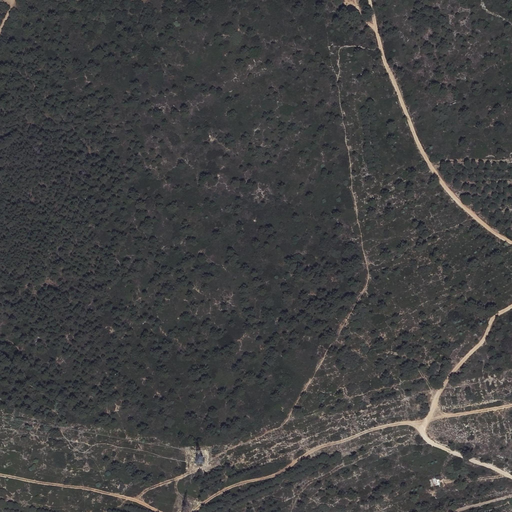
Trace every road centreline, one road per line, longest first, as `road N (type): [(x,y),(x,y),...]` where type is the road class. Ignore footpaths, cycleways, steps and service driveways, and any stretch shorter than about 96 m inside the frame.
road 1 (track): [(205,454),(284,424),(363,292),(353,193)]
road 2 (track): [(369,0),(382,57),(430,168),(467,211),(511,243)]
road 3 (track): [(194,511),(320,445),(404,421),(423,424)]
road 4 (track): [(511,478),(431,443),(422,430),(432,416),(511,405)]
road 5 (track): [(0,474),(105,492),(158,511)]
road 6 (track): [(511,304),(494,314),(439,388),(432,416)]
